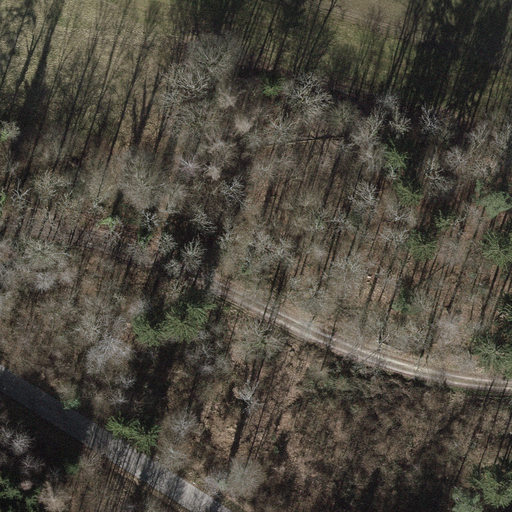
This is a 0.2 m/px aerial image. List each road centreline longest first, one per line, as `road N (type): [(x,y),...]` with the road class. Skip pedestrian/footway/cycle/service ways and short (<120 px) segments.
road 1 (track): [(0,212),(123,239),(227,278),(313,330),(414,368),(511,377)]
road 2 (tertiary): [(0,373),(218,511)]
